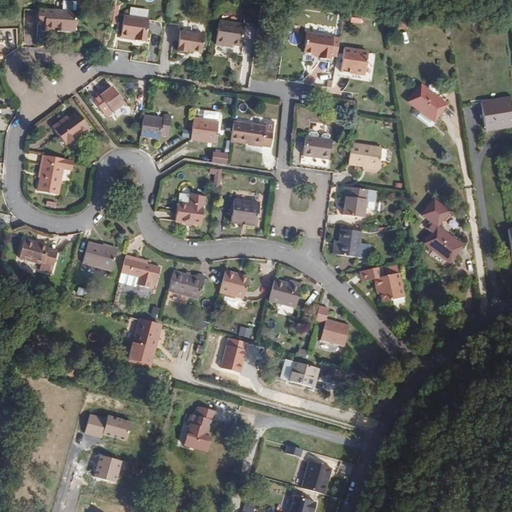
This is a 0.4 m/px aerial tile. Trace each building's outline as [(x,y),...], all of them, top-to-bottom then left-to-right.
[(74,29),(75,12),(39,9),(38,22),(44,23),(44,30),(56,31),(56,28),(74,29)] [(146,41),(149,19),(124,16),(122,36),(138,37),(137,40),(146,41)] [(245,47),(248,26),(223,22),(220,46),(230,47),(230,44),(237,45),(239,46),(245,47)] [(202,51),(204,34),(179,31),(177,51),(187,52),(187,50),(202,51)] [(335,57),(337,36),(311,33),(309,52),(320,53),(325,53),(325,56),(335,57)] [(247,56),(248,49),(245,48),(245,47),(239,46),(238,55),(247,56)] [(365,72),(368,50),(343,48),(340,71),(351,72),(351,71),(365,72)] [(446,102),(421,84),(409,101),(434,119),(446,102)] [(127,104),(114,87),(107,92),(100,96),(98,94),(92,98),(105,116),(111,111),(113,113),(127,104)] [(511,114),(509,97),(480,102),(485,130),(511,125),(511,114)] [(220,118),(220,111),(195,110),(195,117),(220,118)] [(89,126),(77,111),(65,120),(63,117),(52,125),(64,142),(75,134),(76,136),(89,126)] [(168,137),(171,116),(164,115),(164,118),(144,115),(140,136),(160,139),(161,136),(168,137)] [(216,143),(219,122),(193,118),(190,139),(216,143)] [(270,147),(274,121),(266,120),(264,127),(234,122),(231,141),(270,147)] [(189,137),(190,130),(183,129),(182,136),(189,137)] [(327,159),(330,140),(304,136),(301,155),(327,159)] [(377,170),(380,150),(350,145),(347,165),(377,170)] [(227,154),(212,151),(211,162),(226,164),(227,154)] [(62,194),(69,158),(49,154),(42,190),(62,194)] [(219,187),(221,171),(218,170),(210,169),(209,174),(215,175),(214,186),(219,187)] [(370,195),(371,186),(349,183),(348,192),(351,193),(350,201),(349,212),(371,215),(373,195),(370,195)] [(188,207),(189,196),(179,194),(177,205),(188,207)] [(200,226),(204,197),(189,196),(188,207),(177,205),(175,223),(200,226)] [(256,225),(258,203),(234,200),(231,222),(256,225)] [(465,246),(439,225),(449,213),(434,201),(422,216),(433,225),(427,232),(432,235),(424,244),(450,264),(465,246)] [(364,254),(368,229),(347,226),(345,238),(343,251),(364,254)] [(49,272),(55,250),(46,248),(47,245),(24,239),(19,258),(38,263),(37,269),(49,272)] [(111,270),(116,250),(88,242),(82,263),(111,270)] [(155,281),(159,266),(145,262),(125,257),(119,280),(136,285),(136,282),(151,286),(153,280),(155,281)] [(413,294),(408,270),(393,273),(391,262),(368,268),(370,277),(381,275),(383,284),(386,284),(387,290),(390,299),(413,294)] [(199,299),(205,276),(196,274),(196,276),(173,271),(168,291),(199,299)] [(243,299),(248,280),(236,277),(236,274),(225,271),(219,292),(243,299)] [(295,307),(301,284),(292,281),(291,285),(287,283),(274,280),(269,300),(295,307)] [(325,318),(328,308),(319,306),(316,320),(324,323),(320,339),(343,346),(349,325),(325,318)] [(150,363),(160,325),(138,319),(128,357),(150,363)] [(318,376),(320,369),(284,358),(278,378),(312,388),(316,376),(318,376)] [(212,437),(217,422),(219,423),(222,413),(205,408),(202,417),(199,425),(196,425),(190,446),(213,454),(217,439),(212,437)] [(302,450),(286,446),(284,454),(300,458),(302,450)] [(308,460),(300,488),(324,495),(332,467),(308,460)] [(313,511),(316,503),(293,496),(288,511),(313,511)] [(241,511),(244,511),(253,511),(255,504),(244,501),(241,511)]
